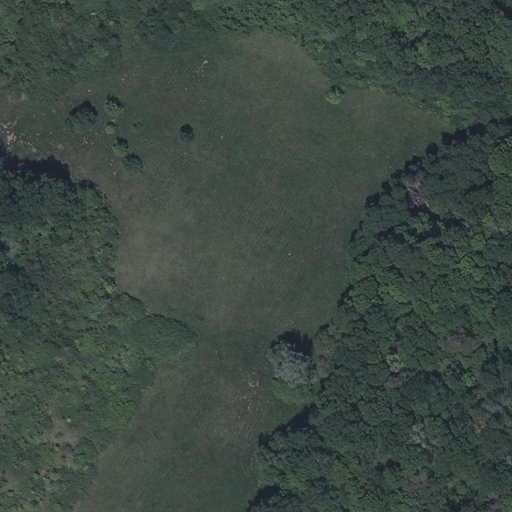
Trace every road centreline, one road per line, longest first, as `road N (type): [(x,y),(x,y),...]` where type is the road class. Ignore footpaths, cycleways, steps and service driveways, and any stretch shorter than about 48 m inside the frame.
road 1 (track): [(340,0),(386,13),(460,64),(511,128)]
road 2 (track): [(511,242),(491,309),(490,353),(511,445)]
